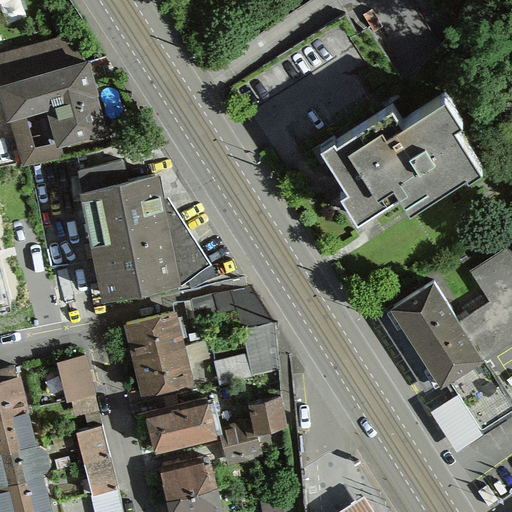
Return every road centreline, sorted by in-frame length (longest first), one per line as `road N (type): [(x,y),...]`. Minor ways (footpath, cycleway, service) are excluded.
road 1 (primary): [(87,0),(414,511)]
road 2 (primary): [(468,511),(144,0)]
road 3 (residential): [(139,511),(97,333),(0,354)]
road 4 (unknown): [(202,90),(334,0)]
